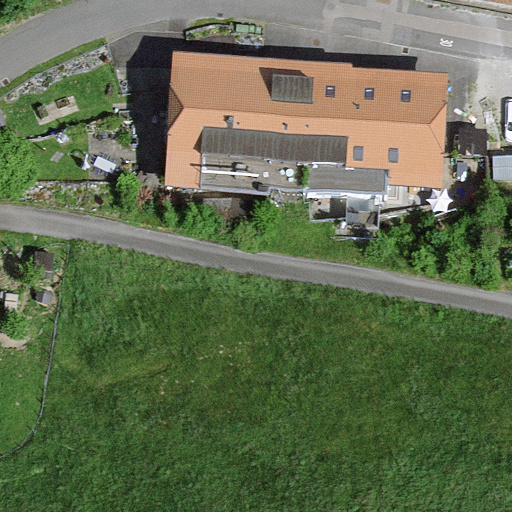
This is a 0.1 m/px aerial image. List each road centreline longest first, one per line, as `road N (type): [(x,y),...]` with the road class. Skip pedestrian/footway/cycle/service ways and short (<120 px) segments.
road 1 (residential): [(0,212),(511,311)]
road 2 (residential): [(213,0),(511,41)]
road 3 (residential): [(0,65),(52,30),(206,0)]
